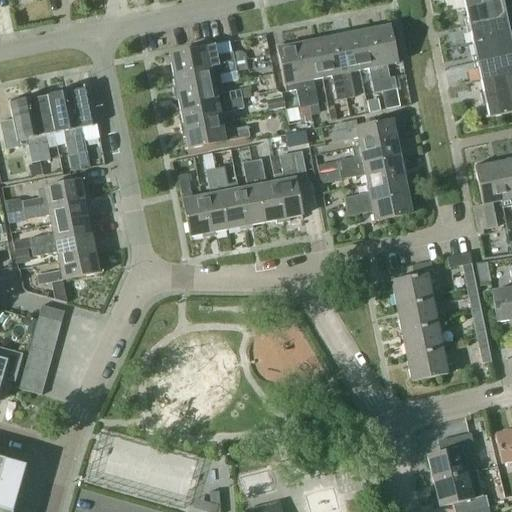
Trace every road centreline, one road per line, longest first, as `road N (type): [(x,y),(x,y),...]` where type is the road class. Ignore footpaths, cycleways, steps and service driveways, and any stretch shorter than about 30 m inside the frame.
road 1 (unclassified): [(382,428),(290,282),(140,280)]
road 2 (residential): [(140,280),(93,34)]
road 3 (unclassified): [(65,448),(140,280)]
road 4 (residential): [(93,34),(253,0)]
road 5 (residential): [(382,428),(511,398)]
